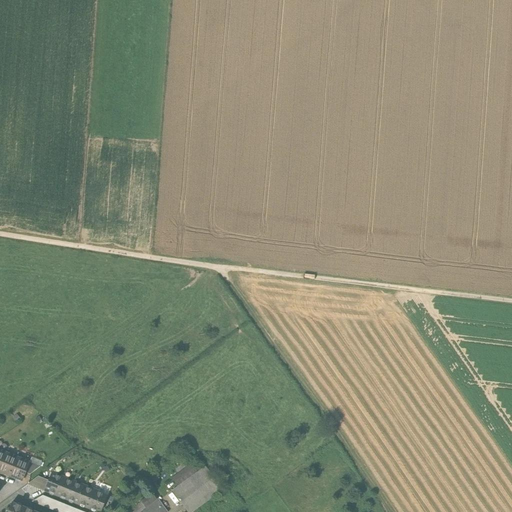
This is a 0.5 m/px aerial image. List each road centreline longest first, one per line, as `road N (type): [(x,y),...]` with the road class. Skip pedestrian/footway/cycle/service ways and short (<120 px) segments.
road 1 (track): [(216,267),(388,511)]
road 2 (track): [(216,267),(511,300)]
road 3 (track): [(0,234),(216,267)]
